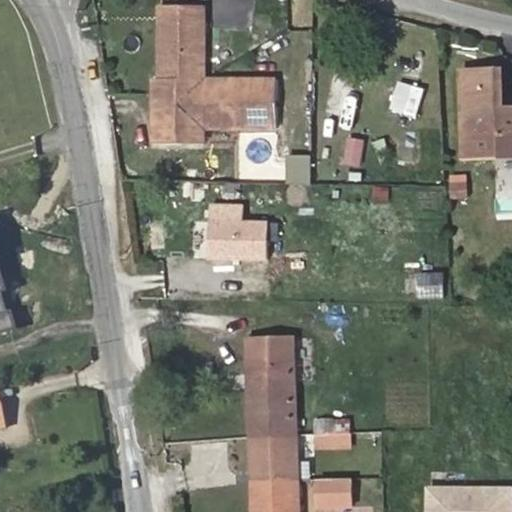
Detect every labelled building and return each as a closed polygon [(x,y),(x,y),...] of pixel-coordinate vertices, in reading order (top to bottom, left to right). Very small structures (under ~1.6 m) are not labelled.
[(153,79),(152,144),(200,145),(200,128),(274,129),(274,82),(205,81),(206,7),(158,6),(157,79),(153,79)] [(511,158),(511,108),(502,108),(500,71),(463,73),(466,160),(511,158)] [(402,82),(399,112),(424,114),(426,84),(402,82)] [(345,163),(365,165),(368,138),(349,135),(345,163)] [(472,180),(453,181),(454,198),(473,197),(472,180)] [(244,225),(244,205),(211,204),(211,224),(244,225)] [(269,262),(269,226),(244,225),(211,224),(210,261),(269,262)] [(444,299),(444,275),(416,274),(416,298),(444,299)] [(294,366),(294,341),(250,342),(251,367),(294,366)] [(299,511),(294,366),(251,367),(256,511),(299,511)] [(350,436),(350,423),(325,424),(325,436),(350,436)] [(325,436),(318,436),(318,452),(351,451),(350,436),(325,436)] [(510,511),(511,491),(431,491),(430,511),(510,511)]
